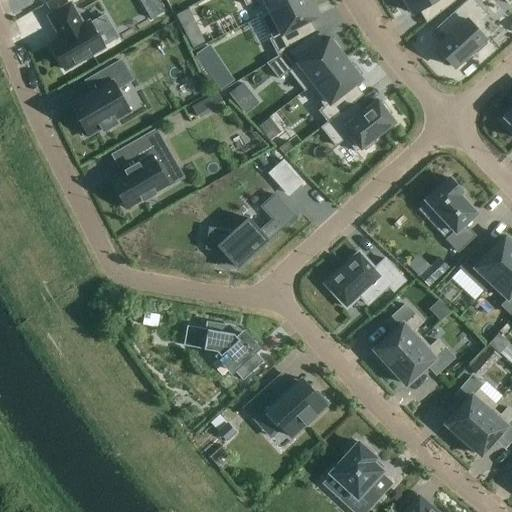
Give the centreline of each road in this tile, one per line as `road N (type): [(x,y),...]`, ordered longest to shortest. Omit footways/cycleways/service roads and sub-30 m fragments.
road 1 (residential): [(264,292),(115,277),(39,130),(0,33)]
road 2 (residential): [(264,292),(485,511)]
road 3 (residential): [(444,125),(264,292)]
road 4 (residential): [(444,125),(348,0)]
